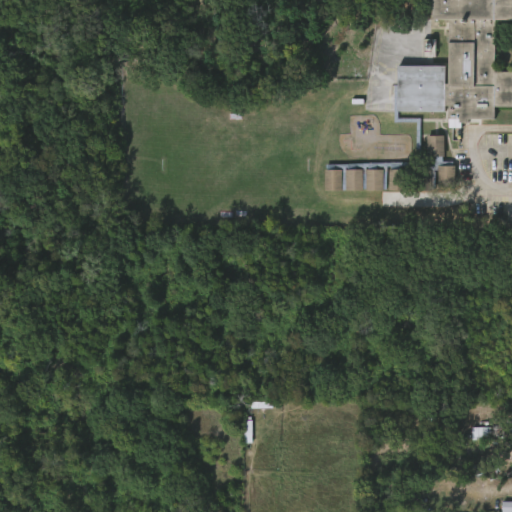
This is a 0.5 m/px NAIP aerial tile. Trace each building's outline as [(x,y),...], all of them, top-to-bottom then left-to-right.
[(511,0),(511,105),(491,105),(491,118),(464,118),(464,121),(455,121),(455,117),(445,117),(445,104),(441,104),(441,110),(399,110),(399,117),(416,118),(416,155),(423,155),(422,134),(442,134),(442,155),(440,155),(440,161),(450,161),(450,164),(451,164),(451,185),(433,185),(433,168),(427,168),(427,189),(410,188),(410,168),(412,168),(412,121),(392,121),(394,64),(445,65),(445,18),(425,17),(425,0),(511,0)] [(403,169),(401,190),(385,189),(386,168),(403,169)] [(428,197),(445,196),(444,177),(427,178),(428,197)] [(332,202),(331,181),(314,182),(314,203),(332,202)] [(352,202),(353,181),(333,181),(333,202),(352,202)] [(373,202),(373,181),(354,181),(354,202),(373,202)] [(392,202),(393,181),(379,181),(378,202),(392,202)] [(461,439),(461,451),(480,450),(480,439),(461,439)]
